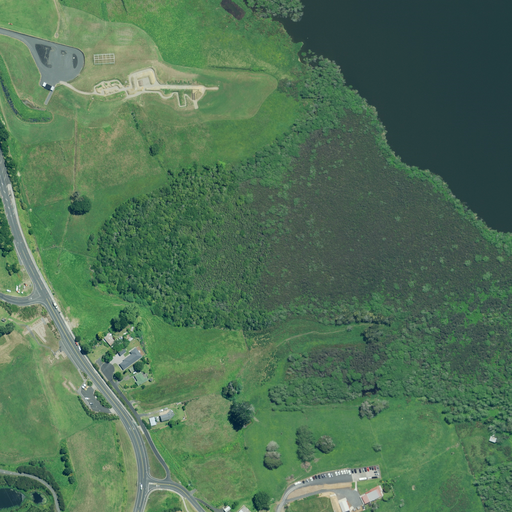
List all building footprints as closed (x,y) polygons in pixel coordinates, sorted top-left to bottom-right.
[(120,52),(119,45),(107,49),(109,55),(120,52)] [(109,336),(107,334),(103,337),(111,346),(116,342),(110,336),(109,336)] [(146,382),(141,373),(134,376),(137,381),(135,382),(137,386),(146,382)] [(173,411),(171,409),(170,411),(167,414),(160,415),(161,421),(170,419),(175,415),(172,412),(173,411)] [(368,504),(386,494),(381,486),(361,497),(366,505),(368,504)] [(346,511),(351,510),(347,500),(341,503),(344,511),(346,511)]
